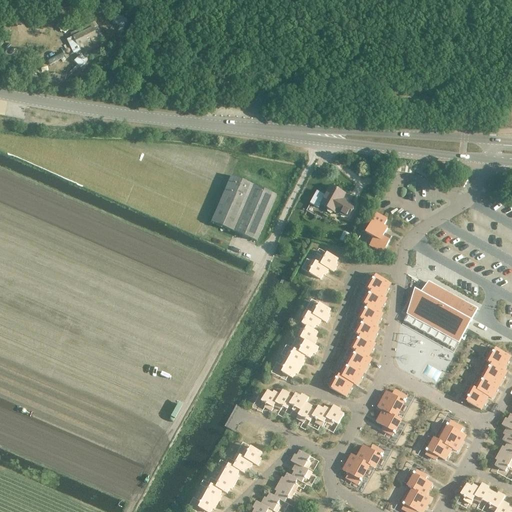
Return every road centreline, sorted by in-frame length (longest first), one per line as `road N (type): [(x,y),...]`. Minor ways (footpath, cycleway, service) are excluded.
road 1 (secondary): [(324,135),(0,93)]
road 2 (track): [(267,262),(128,511)]
road 3 (secondary): [(324,135),(511,162)]
road 4 (secondary): [(511,141),(324,135)]
road 5 (track): [(230,245),(267,262),(322,163),(324,135)]
